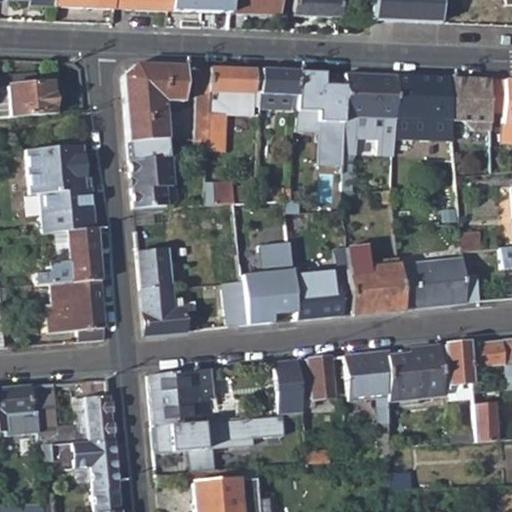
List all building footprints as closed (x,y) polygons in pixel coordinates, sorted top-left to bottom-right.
[(51,0),(51,8),(91,9),(91,0),(51,0)] [(99,10),(99,0),(91,0),(91,9),(99,10)] [(120,11),(120,0),(110,0),(110,10),(120,11)] [(120,0),(120,11),(165,13),(165,0),(120,0)] [(165,0),(165,13),(226,15),(226,0),(165,0)] [(226,0),(226,15),(277,17),(277,0),(226,0)] [(289,0),(289,18),(335,20),(335,0),(289,0)] [(369,0),(369,21),(436,24),(436,0),(369,0)] [(131,67),(118,78),(125,145),(163,141),(159,102),(177,101),(179,74),(188,75),(189,68),(131,67)] [(208,70),(195,69),(191,142),(204,142),(208,70)] [(251,72),(208,70),(204,142),(204,151),(204,152),(217,153),(217,136),(223,136),(224,117),(249,118),(251,72)] [(293,74),(258,72),(257,95),(292,96),(293,74)] [(343,76),(293,74),(292,96),(290,121),(306,122),(306,109),(303,108),(303,98),(341,99),(343,76)] [(394,77),(343,76),(341,99),(337,154),(358,154),(359,119),(383,119),(383,151),(390,151),(392,110),(394,77)] [(32,77),(0,79),(0,89),(4,90),(7,120),(48,115),(46,86),(34,87),(32,77)] [(444,79),(394,77),(392,110),(408,111),(406,141),(429,142),(429,139),(448,140),(444,79)] [(486,81),(447,79),(450,122),(462,122),(470,131),(487,132),(487,112),(486,81)] [(511,81),(486,81),(487,112),(499,113),(498,140),(511,140),(511,81)] [(163,141),(125,145),(128,180),(131,179),(133,192),(128,192),(131,212),(163,210),(162,190),(170,189),(167,159),(164,159),(163,141)] [(204,142),(191,142),(190,150),(204,151),(204,142)] [(65,234),(91,231),(88,192),(82,192),(78,147),(22,153),(27,198),(34,197),(38,236),(65,234)] [(203,185),(202,207),(230,206),(229,184),(203,185)] [(280,190),(252,189),(253,202),(279,202),(287,202),(287,195),(279,195),(280,190)] [(46,287),(95,282),(91,231),(65,234),(67,265),(46,267),(46,275),(32,277),(33,287),(46,287)] [(457,254),(477,252),(475,235),(455,236),(457,254)] [(238,285),(243,327),(269,325),(269,318),(292,315),(287,273),(284,246),(255,249),(259,277),(238,280),(238,285)] [(342,251),(343,271),(364,270),(362,249),(342,251)] [(461,306),(475,304),(473,277),(485,276),(483,251),(477,252),(457,254),(457,261),(461,306)] [(135,255),(142,338),(169,335),(180,334),(178,317),(178,313),(168,313),(167,303),(163,253),(135,255)] [(399,311),(461,306),(457,261),(395,267),(399,311)] [(348,316),(399,311),(395,267),(364,270),(343,271),(348,316)] [(293,323),(339,317),(332,268),(287,273),(292,315),(293,323)] [(74,343),(99,341),(95,282),(46,287),(48,308),(43,308),(45,335),(59,334),(73,334),(74,343)] [(225,329),(243,327),(238,285),(220,287),(225,329)] [(168,313),(178,313),(177,302),(167,303),(168,313)] [(178,317),(180,334),(194,332),(193,315),(178,317)] [(498,342),(471,345),(473,368),(511,364),(511,340),(505,341),(504,339),(497,340),(498,342)] [(438,348),(442,391),(469,388),(464,345),(438,348)] [(382,360),(383,403),(437,399),(432,349),(408,351),(408,357),(382,360)] [(382,354),(337,359),(346,403),(360,401),(363,418),(383,415),(383,403),(382,360),(382,354)] [(328,360),(295,363),(298,392),(299,402),(333,399),(328,360)] [(295,363),(276,364),(278,394),(298,392),(295,363)] [(145,378),(149,430),(194,425),(192,404),(210,403),(207,372),(186,374),(145,378)] [(105,390),(105,381),(80,383),(81,392),(105,390)] [(49,386),(33,387),(36,434),(37,448),(110,441),(106,398),(82,400),(84,434),(54,437),(49,386)] [(33,387),(0,389),(0,436),(36,434),(33,387)] [(192,404),(194,425),(217,422),(216,402),(210,403),(192,404)] [(471,406),(474,435),(475,444),(497,442),(503,441),(501,431),(492,431),(489,405),(471,406)] [(152,457),(182,454),(185,453),(187,475),(211,473),(209,451),(245,447),(244,439),(280,435),(278,416),(217,422),(194,425),(149,430),(152,457)] [(474,435),(447,437),(448,445),(475,444),(474,435)] [(511,453),(511,440),(503,441),(497,442),(497,454),(511,453)] [(114,485),(110,441),(37,448),(38,462),(46,462),(47,471),(85,467),(87,486),(114,485)] [(190,511),(253,511),(250,479),(234,481),(233,471),(225,472),(211,473),(187,475),(190,511)] [(511,487),(511,477),(493,478),(493,488),(511,487)] [(116,511),(114,485),(87,486),(90,511),(116,511)] [(40,511),(51,511),(49,494),(40,494),(40,511)]
